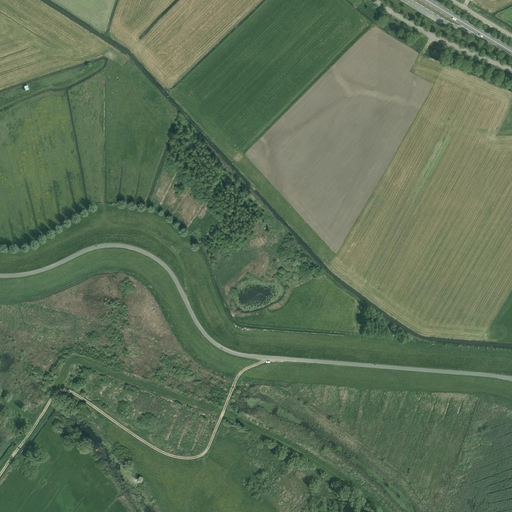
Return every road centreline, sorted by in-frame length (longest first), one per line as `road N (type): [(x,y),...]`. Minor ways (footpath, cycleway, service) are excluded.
road 1 (unclassified): [(511,378),(229,351),(200,328),(163,263),(127,246),(106,244),(0,276)]
road 2 (track): [(0,475),(60,390),(146,444),(195,457),(206,450),(239,372),(272,358)]
road 3 (unclassified): [(511,71),(373,0)]
